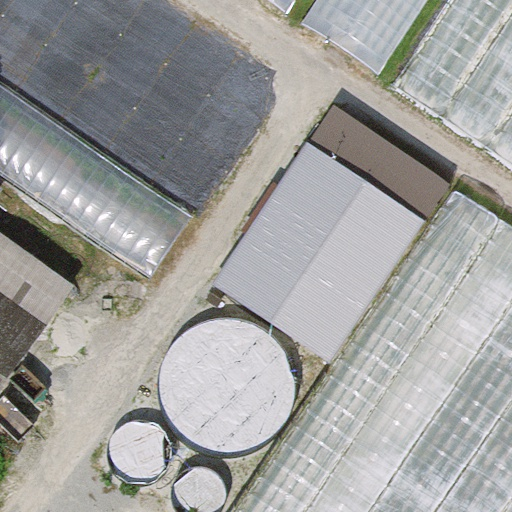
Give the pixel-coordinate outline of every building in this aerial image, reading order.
[(278,0),(309,18),(319,0),(278,0)] [(344,0),(324,35),(405,81),(451,0),(344,0)] [(511,170),(511,0),(463,0),(400,101),(511,170)] [(0,166),(166,263),(202,200),(0,81),(0,166)] [(338,103),(220,284),(339,362),(457,181),(338,103)] [(511,511),(511,239),(441,197),(247,511),(511,511)] [(0,292),(0,412),(57,332),(0,292)]
